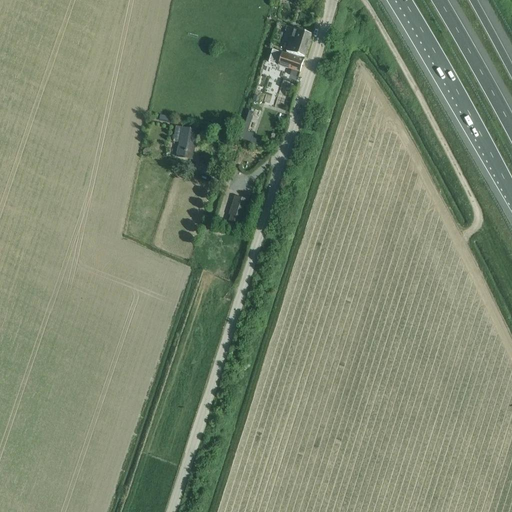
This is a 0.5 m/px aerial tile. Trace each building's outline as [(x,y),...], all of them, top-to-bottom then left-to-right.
[(304,57),(311,35),(293,29),(286,52),(304,57)] [(299,72),(303,60),(282,53),(273,50),(269,63),(299,72)] [(249,110),(240,138),(260,144),(261,139),(252,137),(253,133),(248,131),(252,116),(251,115),(252,111),(249,110)] [(192,160),(197,131),(175,127),(173,142),(180,143),(177,157),(192,160)] [(235,196),(229,215),(231,215),(243,219),(249,201),(235,196)]
